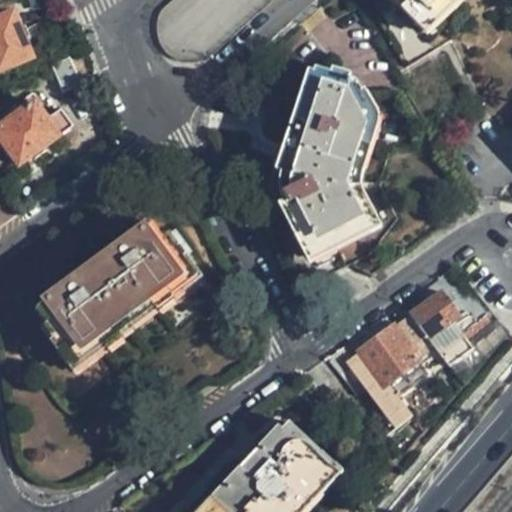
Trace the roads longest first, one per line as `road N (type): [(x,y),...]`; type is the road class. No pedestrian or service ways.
road 1 (residential): [(81,511),(306,353)]
road 2 (residential): [(306,353),(165,126)]
road 3 (residential): [(511,253),(465,240),(306,353)]
road 4 (residential): [(165,126),(0,254)]
road 5 (residential): [(165,126),(302,0)]
